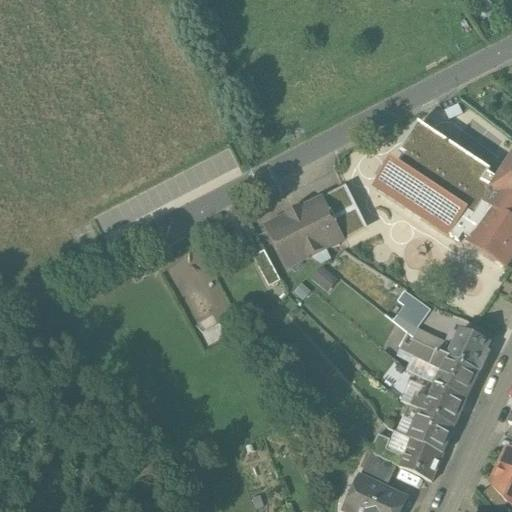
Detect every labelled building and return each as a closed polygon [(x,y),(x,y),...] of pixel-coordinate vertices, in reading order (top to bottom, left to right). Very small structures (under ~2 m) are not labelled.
[(489,177),(492,173),(418,126),(400,155),(404,157),(398,167),(392,163),(376,189),(449,236),(460,243),(463,237),(472,242),(470,245),(505,267),(511,255),(511,161),(493,191),(491,190),(497,181),(489,177)] [(302,211),(301,207),(294,211),(287,214),(288,218),(267,228),(269,232),(288,269),(308,259),(308,260),(322,253),(322,252),(343,241),(342,239),(364,228),(345,191),(334,197),(323,202),(322,201),(312,206),(302,211)] [(280,281),(264,252),(252,258),(268,288),(280,281)] [(399,299),(389,315),(397,320),(407,304),(399,299)] [(492,346),(461,331),(450,353),(445,350),(443,344),(431,338),(427,348),(447,358),(479,374),(492,346)] [(431,338),(418,332),(413,342),(427,348),(431,338)] [(427,348),(413,342),(410,346),(405,343),(401,351),(441,371),(447,358),(427,348)] [(479,374),(447,358),(441,371),(434,385),(436,386),(466,401),(479,374)] [(466,401),(436,386),(428,402),(417,397),(412,408),(454,428),(466,401)] [(412,408),(410,407),(405,418),(417,423),(409,440),(411,441),(442,456),(454,428),(412,408)] [(389,440),(377,434),(368,454),(372,456),(380,459),(389,440)] [(442,456),(411,441),(398,468),(431,483),(442,456)] [(511,453),(508,452),(492,487),(507,504),(511,506),(511,453)] [(380,459),(372,456),(361,479),(367,482),(385,490),(396,467),(380,459)] [(385,490),(367,482),(352,511),(399,511),(405,500),(385,490)] [(507,504),(492,487),(483,495),(498,511),(507,504)]
